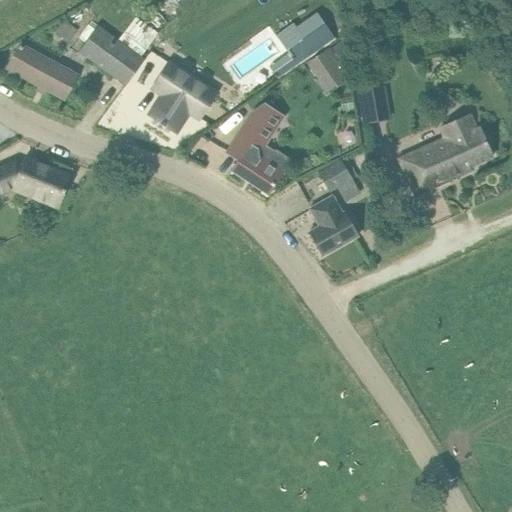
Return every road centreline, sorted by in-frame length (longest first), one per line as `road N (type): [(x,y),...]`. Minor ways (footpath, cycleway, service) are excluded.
road 1 (unclassified): [(322,302),(259,224),(219,194),(0,106)]
road 2 (unclassified): [(459,511),(322,302)]
road 3 (residential): [(322,302),(511,217)]
